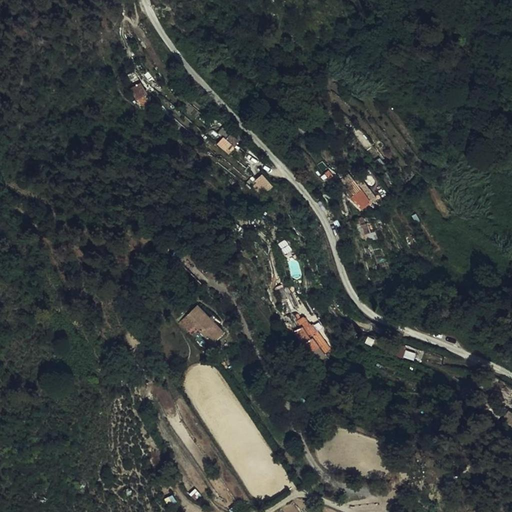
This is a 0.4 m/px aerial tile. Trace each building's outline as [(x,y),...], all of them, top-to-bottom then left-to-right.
[(147,89),(156,81),(148,70),(138,78),(147,89)] [(242,135),(244,133),(237,125),(232,130),(242,140),(245,138),(242,135)] [(389,190),(396,183),(374,162),(365,172),(376,182),(379,180),(389,190)] [(388,210),(379,212),(381,224),(390,222),(388,210)] [(210,278),(179,245),(171,253),(203,285),(210,278)] [(205,300),(198,307),(195,311),(203,319),(221,337),(233,326),(214,305),(205,300)] [(196,326),(203,319),(195,311),(187,317),(196,326)] [(331,355),(319,337),(316,339),(308,325),(296,332),(303,344),(309,340),(323,360),(331,355)] [(511,414),(506,411),(499,423),(505,426),(506,425),(511,428),(511,414)] [(230,511),(233,511),(240,506),(243,508),(244,507),(240,502),(230,511)]
